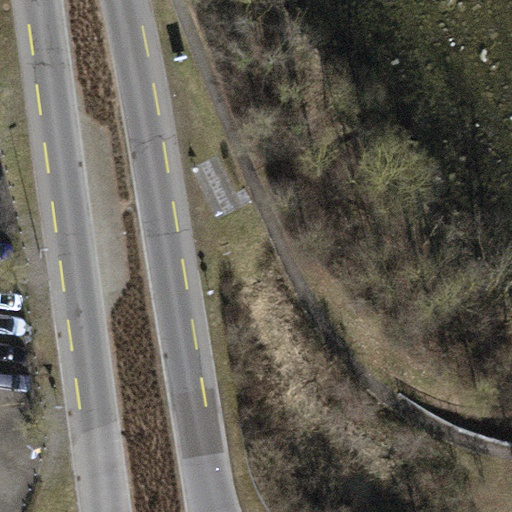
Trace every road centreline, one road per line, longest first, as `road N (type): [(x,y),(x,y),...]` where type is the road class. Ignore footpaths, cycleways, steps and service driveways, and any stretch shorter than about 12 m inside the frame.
road 1 (primary): [(212,511),(118,0)]
road 2 (primary): [(44,0),(109,511)]
